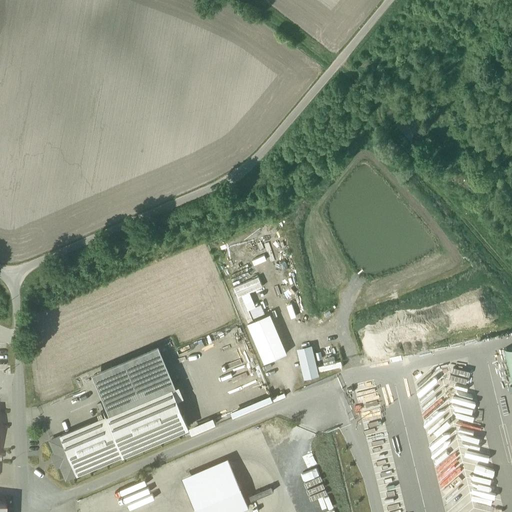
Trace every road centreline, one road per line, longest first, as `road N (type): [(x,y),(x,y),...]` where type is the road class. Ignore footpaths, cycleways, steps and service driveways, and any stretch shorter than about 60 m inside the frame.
road 1 (unclassified): [(13,273),(246,170),(392,0)]
road 2 (unclassified): [(37,511),(323,392)]
road 3 (unclassified): [(27,511),(13,273)]
